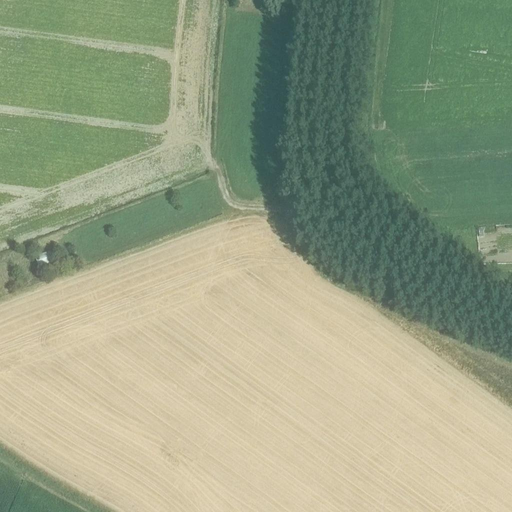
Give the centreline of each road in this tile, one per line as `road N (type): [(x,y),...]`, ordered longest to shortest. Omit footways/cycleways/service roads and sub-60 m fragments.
road 1 (track): [(511,325),(397,276),(331,215),(314,133),(329,0)]
road 2 (track): [(331,215),(241,205),(228,195),(219,156),(231,0)]
